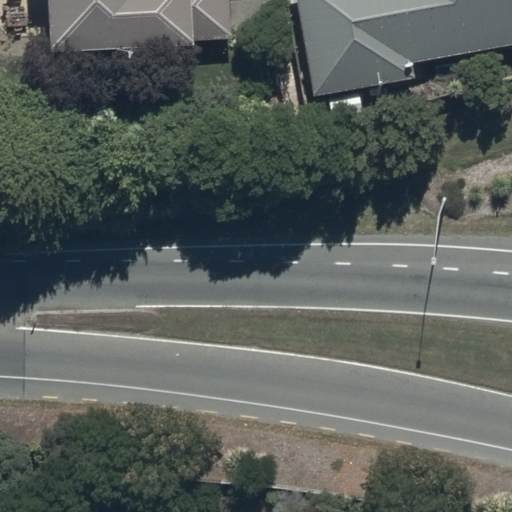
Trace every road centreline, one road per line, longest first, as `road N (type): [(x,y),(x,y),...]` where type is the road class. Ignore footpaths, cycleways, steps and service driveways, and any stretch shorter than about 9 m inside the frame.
road 1 (secondary): [(511,425),(343,391),(0,350)]
road 2 (secondary): [(0,299),(322,284),(511,298)]
